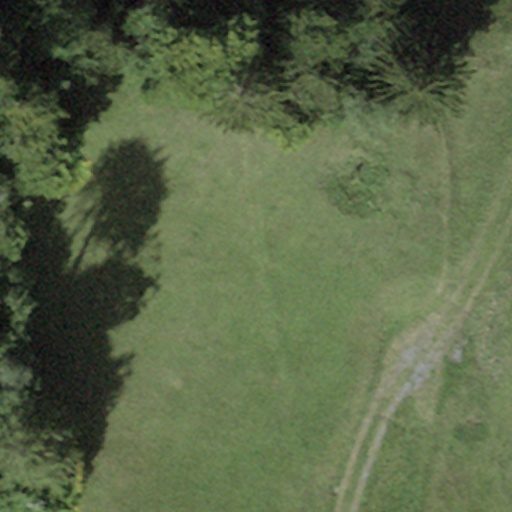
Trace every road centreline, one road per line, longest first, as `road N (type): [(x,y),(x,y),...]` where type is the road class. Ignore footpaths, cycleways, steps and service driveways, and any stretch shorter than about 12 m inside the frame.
road 1 (track): [(353,511),(361,477),(428,341),(459,302),(511,192)]
road 2 (track): [(428,341),(410,511)]
